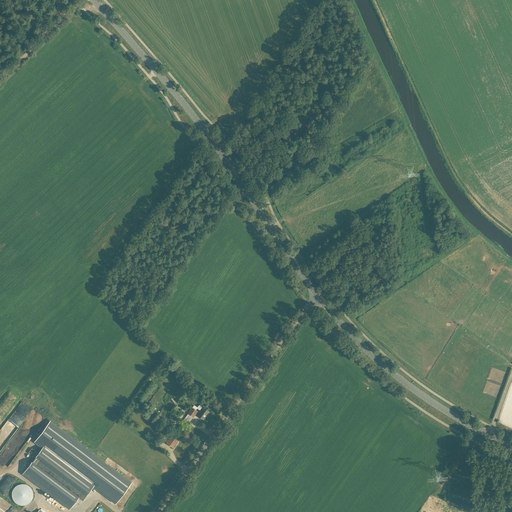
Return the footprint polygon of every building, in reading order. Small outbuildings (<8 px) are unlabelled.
[(197,415),(199,416),(203,419),(209,411),(203,407),(205,405),(202,402),(200,405),(203,407),(197,415)] [(198,411),(192,407),(188,413),(193,417),(198,411)] [(159,426),(167,432),(171,426),(166,423),(166,424),(163,422),(159,426)] [(181,435),(177,432),(175,431),(166,443),(173,448),(181,435)] [(96,482),(45,443),(22,474),(69,509),(79,497),(82,500),(96,482)] [(163,453),(160,451),(151,464),(158,468),(167,456),(163,453)] [(24,505),(29,503),(32,500),(33,495),(32,489),(26,484),(19,484),(14,487),(12,491),(12,496),(13,500),(16,503),(20,505),(24,505)]
